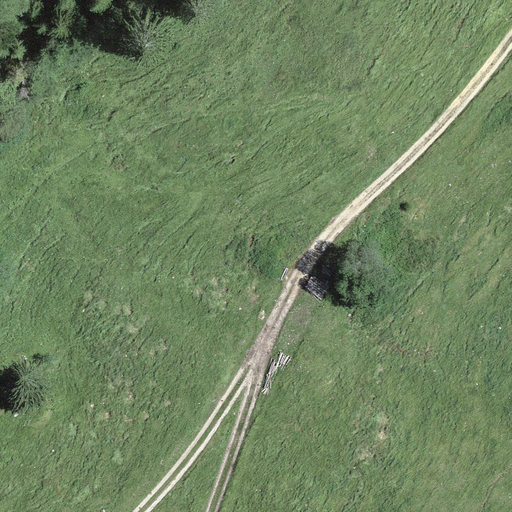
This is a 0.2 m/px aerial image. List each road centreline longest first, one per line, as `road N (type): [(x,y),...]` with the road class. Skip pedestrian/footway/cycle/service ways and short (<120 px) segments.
road 1 (track): [(511,40),(420,149),(315,253),(271,333)]
road 2 (track): [(271,333),(203,438),(140,511)]
road 3 (track): [(271,333),(212,511)]
